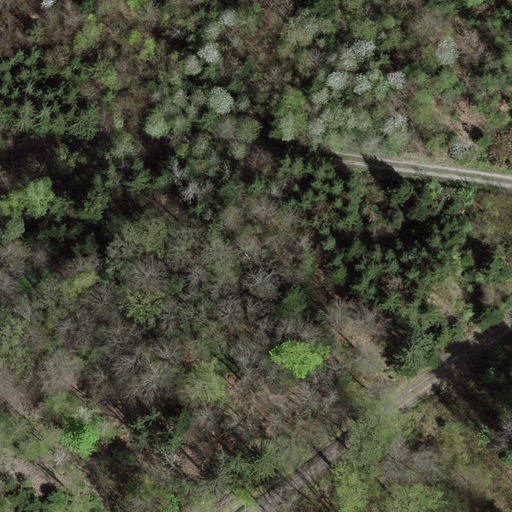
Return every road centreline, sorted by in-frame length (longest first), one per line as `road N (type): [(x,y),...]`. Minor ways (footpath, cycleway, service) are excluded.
road 1 (track): [(0,158),(174,133),(511,183)]
road 2 (track): [(511,321),(256,511)]
